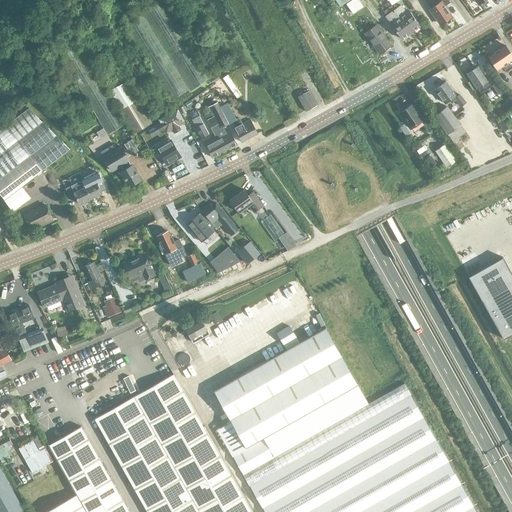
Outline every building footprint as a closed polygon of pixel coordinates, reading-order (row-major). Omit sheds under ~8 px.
[(210,77),(161,0),(158,0),(122,22),(170,101),(188,90),(190,92),(210,77)] [(358,0),(351,0),(346,4),(353,14),(363,7),(358,0)] [(430,9),(441,24),(451,17),(444,6),(450,2),(448,0),(430,0),(427,3),(431,8),(430,9)] [(395,10),(410,32),(413,30),(414,32),(420,28),(419,26),(420,25),(409,11),(407,13),(401,5),(395,10)] [(391,24),(401,39),(402,38),(403,40),(409,36),(408,34),(410,32),(395,10),(386,16),(391,24)] [(376,24),(364,32),(380,54),(392,46),(376,24)] [(53,45),(107,135),(125,124),(73,36),(53,45)] [(151,123),(104,45),(86,55),(133,134),(151,123)] [(511,67),(511,55),(505,45),(488,56),(498,71),(502,67),(506,72),(511,67)] [(488,79),(487,80),(477,66),(466,73),(477,89),(479,87),(482,92),(492,86),(488,79)] [(461,107),(466,102),(460,94),(457,96),(445,81),(434,89),(445,103),(450,100),(452,103),(455,100),(461,107)] [(306,111),(317,105),(309,90),(298,97),(306,111)] [(207,108),(210,111),(204,114),(212,127),(219,123),(221,128),(232,122),(236,120),(227,102),(219,106),(217,102),(207,108)] [(412,129),(424,121),(412,105),(401,113),(412,129)] [(463,142),(470,137),(447,106),(434,116),(455,144),(456,143),(455,141),(460,138),(463,142)] [(0,194),(4,200),(22,187),(37,175),(70,149),(28,108),(0,129),(0,194)] [(160,122),(148,129),(152,136),(165,129),(167,133),(172,130),(174,133),(181,129),(179,126),(185,122),(178,109),(158,120),(160,122)] [(192,119),(202,138),(209,134),(196,110),(189,113),(192,119)] [(241,142),(257,133),(250,119),(242,123),(239,118),(232,122),(235,127),(234,128),(241,142)] [(404,124),(399,127),(406,137),(410,134),(404,124)] [(216,136),(205,143),(212,158),(237,144),(229,130),(224,133),(222,130),(214,133),(216,136)] [(159,152),(157,153),(159,157),(161,156),(167,164),(180,156),(172,143),(171,143),(169,141),(170,141),(165,134),(155,139),(159,147),(160,146),(162,148),(158,151),(159,152)] [(435,151),(446,167),(456,160),(445,143),(435,151)] [(123,170),(120,172),(124,179),(129,186),(141,179),(132,165),(129,161),(130,160),(122,147),(104,158),(112,171),(121,165),(123,170)] [(91,199),(102,193),(98,187),(104,184),(98,172),(82,180),(91,199)] [(80,204),(91,199),(82,180),(65,188),(71,200),(76,197),(80,204)] [(22,187),(4,200),(13,211),(30,198),(22,187)] [(229,199),(239,213),(248,206),(253,213),(263,206),(254,194),(249,198),(243,189),(229,199)] [(45,204),(24,214),(32,230),(53,220),(45,204)] [(201,212),(213,226),(214,226),(210,221),(216,216),(232,234),(238,229),(221,208),(217,212),(210,204),(201,212)] [(201,242),(211,233),(209,230),(213,226),(201,212),(186,224),(201,242)] [(168,258),(179,253),(168,231),(163,233),(162,232),(158,234),(158,236),(157,236),(165,254),(166,254),(168,258)] [(286,248),(287,250),(297,247),(286,233),(279,239),(286,248)] [(237,253),(246,265),(259,254),(250,243),(237,253)] [(228,247),(209,263),(217,273),(240,262),(228,247)] [(142,273),(145,279),(154,276),(144,254),(122,264),(129,279),(142,273)] [(194,254),(187,257),(191,266),(198,263),(194,254)] [(511,273),(503,257),(468,276),(503,339),(511,333),(511,273)] [(84,266),(90,281),(88,282),(91,290),(104,284),(94,262),(84,266)] [(200,263),(182,271),(187,282),(205,274),(200,263)] [(164,274),(158,277),(166,294),(172,291),(164,274)] [(37,292),(43,308),(62,301),(67,313),(84,305),(72,275),(54,282),(55,284),(37,292)] [(116,302),(105,306),(102,307),(106,317),(120,312),(116,302)] [(7,313),(13,328),(33,319),(28,304),(7,313)] [(209,316),(214,325),(222,321),(221,319),(217,312),(209,316)] [(208,334),(207,330),(201,321),(186,330),(191,339),(192,342),(208,334)] [(284,344),(297,337),(289,324),(277,331),(284,344)] [(65,327),(56,329),(58,338),(67,337),(65,327)] [(239,376),(255,404),(229,419),(246,447),(357,384),(325,328),(239,376)] [(19,337),(24,351),(39,345),(33,331),(19,337)] [(5,350),(0,352),(0,367),(11,361),(5,350)] [(251,511),(173,373),(94,418),(147,511),(251,511)] [(477,511),(436,438),(405,383),(275,457),(245,474),(246,476),(242,479),(260,511),(477,511)] [(128,511),(81,426),(48,444),(76,494),(43,511),(128,511)] [(7,452),(12,449),(10,445),(12,444),(8,436),(0,439),(0,458),(2,462),(10,459),(7,452)] [(19,449),(32,472),(52,461),(45,447),(40,450),(35,440),(19,449)] [(0,511),(20,511),(0,475),(0,511)]
